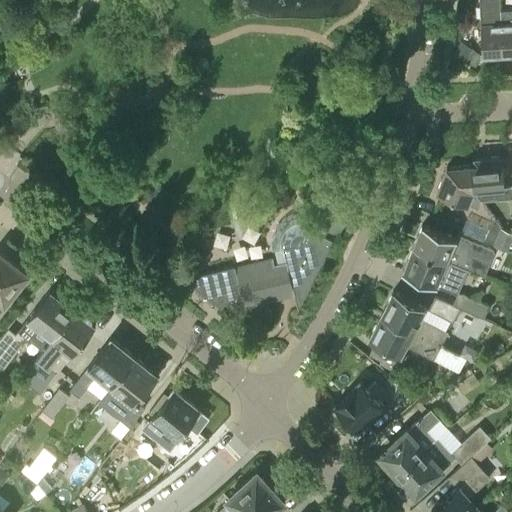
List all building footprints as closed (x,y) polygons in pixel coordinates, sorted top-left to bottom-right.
[(480,0),(480,1),(482,54),(503,53),(501,9),(500,9),(499,0),(480,0)] [(511,8),(501,9),(503,53),(511,52),(511,8)] [(475,65),(481,57),(459,42),(453,50),(475,65)] [(475,189),(504,186),(501,155),(474,157),(475,163),(471,163),(474,188),(475,189)] [(480,198),(481,198),(475,189),(474,188),(471,163),(447,165),(437,190),(478,207),(481,199),(480,198)] [(511,241),(498,235),(501,227),(494,216),(489,227),(484,239),(508,249),(511,241)] [(459,233),(454,236),(423,223),(413,245),(468,268),(485,275),(495,251),(493,247),(459,233)] [(275,262),(273,255),(204,272),(194,286),(221,307),(225,302),(255,324),(257,325),(259,326),(261,326),(262,326),(264,325),(267,324),(268,323),(269,322),(270,321),(271,320),(271,319),(271,317),(272,316),(272,315),(272,313),(271,312),(271,311),(270,309),(270,308),(269,307),(267,305),(266,305),(263,304),(262,303),(260,303),(259,303),(257,299),(292,290),(290,284),(293,283),(298,306),(299,306),(333,238),(310,226),(302,242),(284,247),(287,259),(275,262)] [(511,241),(511,239),(511,231),(501,227),(498,235),(511,241)] [(457,293),(458,291),(468,268),(413,245),(403,270),(457,293)] [(0,307),(22,279),(27,276),(29,272),(26,267),(21,266),(0,249),(0,307)] [(27,337),(43,348),(75,308),(71,305),(71,300),(67,297),(62,298),(50,288),(25,320),(17,314),(8,326),(9,326),(0,337),(0,362),(4,366),(27,337)] [(448,330),(421,316),(426,307),(393,290),(381,314),(442,344),(448,330)] [(453,303),(460,307),(484,317),(489,304),(458,291),(457,293),(453,303)] [(460,307),(453,303),(434,295),(428,309),(451,319),(450,321),(454,322),(460,307)] [(59,369),(72,353),(95,324),(91,320),(92,316),(88,313),(83,314),(75,308),(43,348),(37,356),(38,357),(28,369),(42,380),(52,367),(50,365),(52,363),(59,369)] [(434,358),(441,345),(442,344),(381,314),(369,336),(376,340),(369,352),(381,358),(380,361),(393,368),(393,367),(399,366),(402,360),(400,354),(400,353),(402,354),(407,344),(434,358)] [(87,385),(102,397),(134,354),(111,336),(70,388),(79,395),(87,385)] [(460,369),(467,355),(443,344),(437,358),(460,369)] [(107,418),(117,425),(158,373),(134,354),(102,397),(115,408),(107,418)] [(369,416),(372,419),(386,406),(377,396),(385,389),(375,378),(367,385),(362,380),(335,404),(356,427),(369,416)] [(53,416),(69,395),(59,387),(42,408),(43,408),(53,416)] [(154,413),(144,426),(170,446),(176,437),(177,438),(189,423),(197,430),(207,416),(199,410),(200,409),(173,388),(166,397),(162,393),(149,409),(154,413)] [(53,416),(43,408),(38,415),(50,424),(55,418),(53,416)] [(380,453),(398,473),(436,438),(427,429),(440,417),(431,408),(380,453)] [(437,436),(436,438),(398,473),(415,492),(441,469),(442,470),(456,457),(463,463),(472,455),(487,441),(487,440),(490,437),(480,425),(451,451),(438,436),(437,436)] [(46,445),(26,468),(37,478),(57,455),(46,445)] [(463,463),(449,476),(458,486),(431,510),(433,511),(471,511),(480,505),(470,494),(490,475),(472,455),(463,463)] [(0,480),(5,479),(9,474),(0,467),(0,480)] [(271,511),(284,501),(257,471),(229,497),(236,505),(231,509),(226,504),(217,511),(271,511)] [(37,481),(39,484),(45,492),(52,487),(42,474),(37,481)] [(45,492),(39,484),(31,490),(37,498),(45,492)] [(89,511),(84,502),(66,511),(89,511)] [(510,511),(502,502),(491,511),(486,511),(480,505),(471,511),(510,511)]
